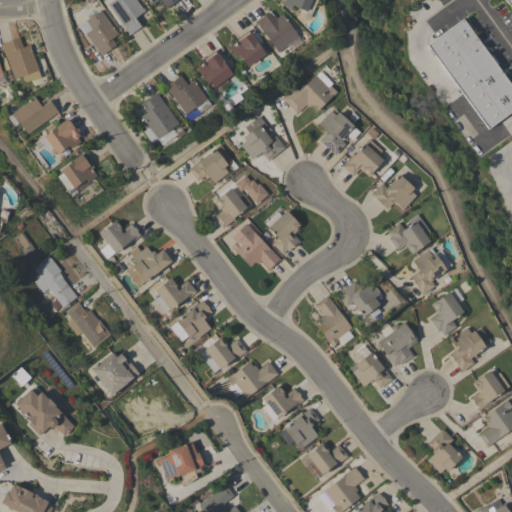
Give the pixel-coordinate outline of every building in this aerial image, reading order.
[(107,4),(112,0),(136,0),(142,8),(143,8),(145,10),(138,15),(139,17),(135,20),(140,26),(128,35),(127,33),(128,33),(107,4)] [(177,0),(165,9),(158,0),(156,0),(152,4),(149,0),(177,0)] [(316,0),(308,19),(298,14),(300,9),(292,5),(290,8),(280,4),(282,0),(316,0)] [(100,10),(110,23),(109,24),(112,29),(113,28),(116,32),(117,32),(118,34),(111,39),(115,45),(100,56),(99,54),(85,34),(84,34),(78,25),(100,10)] [(277,52),(256,23),(255,24),(254,22),(266,13),(270,17),(273,15),(276,18),(281,14),(292,30),(294,29),(297,32),(295,34),(298,37),(277,52)] [(461,19),(489,57),(492,55),(498,63),(496,65),(511,87),(511,111),(488,129),(426,45),(461,19)] [(247,67),(237,54),(234,56),(228,48),(235,43),(234,41),(247,31),(248,33),(250,32),(252,34),(251,35),(257,42),(256,43),(264,54),(247,67)] [(2,47),(1,47),(0,44),(15,38),(18,48),(29,44),(32,50),(31,51),(38,70),(39,73),(30,77),(29,73),(18,77),(19,79),(16,80),(15,79),(14,79),(2,47)] [(291,52),(287,46),(298,38),(302,44),(291,52)] [(225,79),(227,82),(220,87),(222,89),(213,96),(205,85),(210,82),(204,74),(201,76),(195,68),(202,63),(200,60),(212,51),(214,54),(216,52),(223,62),(222,62),(231,74),(225,79)] [(327,87),(330,85),(336,92),(332,96),(332,95),(315,111),(309,105),(308,107),(306,105),(296,114),(281,98),(293,87),(298,91),(315,75),(327,87)] [(199,113),(195,107),(185,114),(167,89),(166,89),(164,87),(177,77),(184,87),(193,79),(196,82),(194,83),(210,105),(199,113)] [(141,116),(146,112),(140,104),(156,92),(158,94),(157,95),(178,123),(174,125),(175,126),(173,128),(173,127),(157,139),(141,116)] [(27,134),(19,122),(13,126),(7,117),(12,113),(32,98),(31,98),(33,96),(41,106),(49,100),(58,113),(57,114),(56,113),(27,134)] [(189,122),(186,116),(195,110),(199,115),(189,122)] [(330,111),(334,115),(338,112),(359,132),(352,140),(345,134),(340,140),(345,144),(334,155),(319,140),(324,135),(322,133),(324,130),(318,124),(330,111)] [(268,161),(262,154),(259,156),(258,154),(251,159),(240,145),(245,141),(242,137),(249,133),(244,127),(259,116),(266,126),(262,129),(270,139),(275,136),(284,147),(268,161)] [(38,138),(40,137),(38,133),(51,123),(55,127),(56,127),(56,126),(61,122),(61,121),(64,119),(65,121),(67,119),(77,133),(75,134),(80,141),(71,148),(68,145),(56,154),(52,149),(48,151),(38,138)] [(142,132),(148,128),(156,139),(171,129),(175,136),(155,150),(142,132)] [(381,151),(379,153),(384,157),(371,171),(372,172),(367,176),(359,169),(352,176),(341,166),(345,162),(346,162),(368,139),(381,151)] [(213,184),(206,174),(197,181),(188,169),(214,148),(214,149),(220,145),(228,155),(222,159),(227,164),(223,167),(228,172),(213,184)] [(72,161),(71,160),(80,154),(81,155),(83,153),(93,167),(91,169),(96,175),(87,182),(85,179),(72,188),(71,186),(67,189),(58,177),(62,175),(59,170),(72,161)] [(265,196),(246,173),(235,182),(253,205),(265,196)] [(381,184),(385,188),(398,174),(413,188),(410,191),(415,196),(402,209),(396,203),(394,205),(392,203),(386,209),(371,194),(381,184)] [(212,216),(220,211),(213,201),(230,188),(239,198),(243,195),(250,203),(245,207),(246,207),(233,217),(234,219),(222,228),(212,216)] [(271,243),(273,242),(270,239),(272,237),(275,240),(277,238),(267,228),(268,227),(265,223),(276,211),(280,215),(285,210),(300,226),(292,235),(299,241),(297,243),(296,242),(294,244),(295,245),(292,248),(291,247),(289,249),(290,250),(288,252),(286,250),(281,254),(271,243)] [(99,250),(107,244),(99,233),(114,221),(115,221),(116,220),(123,229),(131,223),(133,225),(132,226),(134,228),(134,227),(137,230),(136,231),(138,233),(139,233),(140,235),(128,244),(127,243),(114,253),(106,259),(99,250)] [(429,241),(416,250),(417,251),(413,254),(413,253),(411,254),(404,245),(397,251),(388,238),(390,237),(386,231),(398,223),(403,229),(415,221),(429,241)] [(269,248),(280,260),(278,261),(277,260),(270,267),(271,268),(269,270),(260,261),(256,264),(254,262),(249,267),(234,250),(233,251),(230,247),(235,242),(230,237),(246,223),(269,248)] [(28,242),(28,241),(34,249),(24,255),(12,238),(20,232),(28,242)] [(172,261),(170,262),(169,262),(145,282),(144,281),(138,287),(129,275),(126,271),(132,266),(132,265),(135,263),(131,258),(132,257),(129,252),(136,246),(140,251),(146,246),(150,252),(153,250),(156,254),(162,249),(172,261)] [(430,248),(434,254),(440,250),(450,265),(449,266),(450,269),(446,271),(445,270),(431,281),(434,286),(422,295),(417,287),(416,285),(415,285),(412,281),(413,281),(410,277),(419,270),(412,261),(430,248)] [(47,289),(42,293),(34,281),(39,277),(33,270),(39,266),(37,264),(47,256),(49,258),(49,257),(60,271),(58,272),(62,278),(76,297),(62,308),(47,289)] [(154,299),(159,296),(154,290),(169,279),(168,279),(170,278),(172,277),(179,286),(186,280),(196,292),(183,302),(182,300),(169,310),(169,309),(164,313),(154,299)] [(337,294),(354,281),(361,290),(370,282),(374,287),(375,287),(379,292),(378,293),(381,297),(376,301),(379,304),(376,307),(380,312),(372,318),(368,313),(363,317),(351,302),(346,306),(337,294)] [(462,312),(451,320),(456,327),(443,335),(440,331),(438,332),(429,320),(437,314),(438,316),(442,314),(439,310),(438,311),(437,310),(435,311),(430,304),(448,292),(462,312)] [(351,328),(337,338),(338,341),(331,347),(314,324),(321,319),(319,317),(322,315),(314,304),(326,295),(351,328)] [(211,312),(205,317),(207,320),(204,321),(210,328),(195,340),(191,335),(187,338),(187,337),(182,340),(178,335),(176,336),(170,327),(177,321),(176,320),(202,300),(211,312)] [(110,335),(92,348),(81,332),(76,336),(66,322),(70,319),(65,311),(77,302),(85,312),(89,309),(98,321),(99,320),(110,335)] [(400,365),(399,363),(393,366),(377,342),(384,337),(380,331),(388,326),(389,329),(390,326),(395,324),(397,324),(398,326),(403,323),(416,341),(407,348),(412,356),(400,365)] [(461,372),(449,354),(458,348),(451,338),(466,327),(469,333),(473,330),(485,347),(470,358),(473,363),(461,372)] [(204,350),(222,336),(229,344),(236,338),(246,350),(231,362),(230,360),(220,369),(204,350)] [(351,372),(356,368),(354,365),(361,359),(355,351),(363,344),(381,368),(382,368),(391,378),(379,388),(374,382),(371,384),(369,382),(363,387),(351,372)] [(90,369),(112,352),(116,357),(120,353),(125,360),(124,361),(127,364),(130,363),(138,373),(111,395),(90,369)] [(277,374),(268,381),(268,380),(245,398),(241,393),(235,397),(227,388),(231,385),(226,379),(248,362),(252,366),(254,365),(258,370),(267,362),(277,374)] [(508,387),(489,399),(491,402),(478,411),(477,408),(476,406),(474,407),(472,403),(473,402),(472,400),(471,400),(470,398),(478,393),(471,383),(473,382),(472,381),(489,370),(496,382),(502,378),(508,387)] [(291,409),(289,408),(273,421),(262,407),(266,404),(261,398),(276,386),(277,387),(279,385),(286,394),(294,388),(295,389),(294,390),(296,392),(297,392),(300,395),(299,396),(301,398),(301,397),(303,399),(291,409)] [(70,428),(71,429),(66,434),(65,433),(63,436),(54,427),(52,427),(50,428),(48,427),(38,436),(27,424),(29,422),(24,417),(25,417),(20,412),(21,412),(20,411),(31,400),(29,398),(37,391),(39,393),(40,392),(47,399),(48,398),(55,405),(54,406),(73,426),(70,428)] [(511,428),(486,447),(477,434),(488,427),(485,424),(487,423),(482,416),(502,403),(502,402),(506,399),(511,407),(509,409),(511,412),(511,411),(511,428)] [(312,425),(314,428),(312,429),(317,436),(302,447),(300,444),(298,445),(297,443),(295,445),(292,441),(287,445),(278,433),(283,429),(282,428),(309,407),(319,420),(312,425)] [(0,423),(10,443),(0,448),(0,458),(5,468),(0,470),(0,423)] [(441,429),(452,439),(448,444),(461,457),(446,472),(443,469),(439,473),(426,460),(434,452),(426,444),(441,429)] [(323,441),(331,450),(338,445),(347,456),(335,466),(334,464),(321,474),(306,455),(323,441)] [(195,453),(200,451),(206,466),(193,471),(195,475),(182,480),(181,475),(166,480),(160,465),(157,466),(155,461),(168,455),(166,451),(191,442),(195,453)] [(356,468),(355,469),(361,477),(362,476),(364,478),(354,486),(357,490),(354,492),(359,498),(340,511),(334,511),(331,508),(334,505),(323,491),(354,466),(356,468)] [(8,492),(12,484),(14,485),(30,492),(37,495),(36,496),(41,498),(40,499),(41,500),(42,499),(47,502),(46,505),(52,507),(49,511),(16,511),(11,509),(11,510),(7,508),(8,507),(0,503),(6,491),(8,492)] [(204,511),(198,504),(224,484),(233,496),(223,503),(227,508),(224,510),(226,511),(233,505),(238,511),(204,511)] [(350,511),(353,509),(355,511),(358,508),(357,506),(361,503),(362,505),(378,493),(387,504),(381,509),(383,511),(350,511)] [(511,511),(472,511),(478,508),(478,509),(485,505),(486,506),(497,499),(501,505),(505,503),(511,511)]
